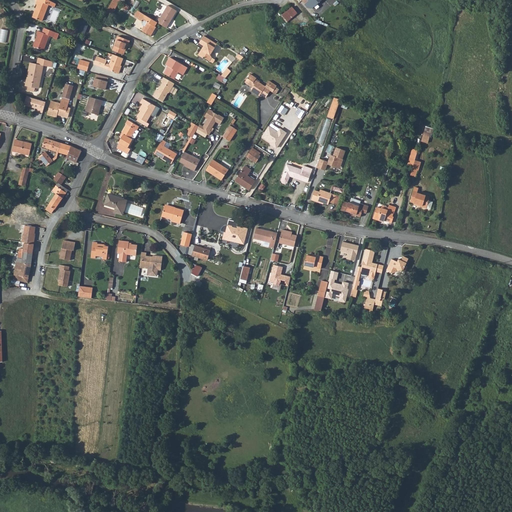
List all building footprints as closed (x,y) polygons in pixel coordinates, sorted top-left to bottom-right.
[(49,0),(37,0),(36,4),(37,4),(33,17),(42,21),(49,4),(50,5),(52,1),(49,0)] [(113,0),(108,8),(113,11),(120,0),(113,0)] [(310,10),(320,0),(308,0),(309,0),(305,4),(310,10)] [(158,22),(167,27),(177,11),(168,5),(160,18),(159,18),(157,21),(158,22)] [(297,14),(292,7),(282,15),(288,22),(297,14)] [(158,22),(157,21),(141,12),(138,18),(138,19),(141,21),(143,19),(147,22),(144,27),(144,26),(141,30),(151,36),(153,32),(152,31),(158,22)] [(0,41),(7,42),(9,29),(1,28),(0,41)] [(56,32),(44,28),(42,32),(38,31),(37,34),(38,35),(33,46),(44,50),(50,36),(54,37),(56,32)] [(124,55),(126,50),(124,49),(127,43),(128,44),(129,44),(130,41),(117,36),(112,50),(124,55)] [(200,42),(204,46),(206,46),(204,50),(202,49),(198,55),(204,58),(205,57),(210,61),(212,57),(211,54),(217,44),(204,36),(200,42)] [(118,73),(124,58),(113,54),(110,64),(106,63),(107,60),(97,56),(94,64),(118,73)] [(183,74),(187,67),(170,57),(166,65),(168,66),(170,67),(169,69),(168,68),(165,74),(174,79),(178,72),(183,74)] [(55,62),(45,59),(43,66),(54,68),(55,62)] [(82,65),(84,60),(80,59),(77,68),(87,71),(88,67),(82,65)] [(42,65),(37,64),(30,63),(28,71),(30,72),(28,81),(26,81),(25,86),(28,86),(27,90),(34,92),(34,89),(35,88),(37,88),(40,74),(42,65)] [(220,75),(225,78),(230,70),(226,67),(220,75)] [(103,76),(97,74),(93,86),(106,90),(107,86),(108,82),(101,80),(103,76)] [(260,94),(264,96),(268,89),(273,93),(276,87),(272,84),(271,86),(269,89),(257,81),(255,83),(253,82),(256,78),(250,74),(244,82),(253,87),(252,89),(251,90),(259,96),(260,94)] [(174,84),(163,77),(160,82),(162,83),(158,90),(156,89),(152,95),(162,101),(167,93),(169,92),(174,84)] [(70,98),(73,85),(66,83),(62,96),(61,100),(69,102),(70,98)] [(207,102),(211,105),(215,99),(217,95),(213,93),(207,102)] [(27,97),(24,105),(38,109),(37,112),(43,113),(46,102),(27,97)] [(85,111),(97,114),(99,108),(100,108),(101,104),(102,104),(103,101),(90,97),(85,111)] [(144,104),(141,110),(137,117),(147,123),(156,106),(142,98),(140,102),(143,104),(144,104)] [(334,118),(341,99),(337,98),(330,116),(334,118)] [(52,110),(49,109),(47,115),(57,117),(57,114),(68,117),(71,108),(68,107),(69,102),(61,100),(60,103),(55,102),(54,106),(53,106),(52,110)] [(224,118),(209,109),(204,116),(208,118),(203,126),(200,124),(199,126),(197,129),(209,136),(211,131),(210,131),(216,122),(220,125),(224,118)] [(174,119),(177,114),(170,110),(167,115),(174,119)] [(325,118),(320,143),(325,144),(331,120),(325,118)] [(123,151),(128,153),(130,149),(128,148),(132,139),(130,138),(132,136),(135,138),(139,131),(137,129),(139,126),(128,120),(126,123),(127,124),(122,133),(123,134),(122,136),(118,142),(119,143),(116,148),(123,151)] [(197,129),(199,126),(192,123),(186,133),(192,137),(197,129)] [(237,130),(230,125),(222,136),(229,141),(237,130)] [(422,141),(430,143),(433,127),(426,125),(422,141)] [(268,126),(261,137),(270,142),(269,143),(276,148),(287,133),(279,128),(277,132),(268,126)] [(42,147),(49,149),(52,140),(45,138),(42,147)] [(29,155),(32,143),(15,139),(12,151),(29,155)] [(58,152),(61,143),(52,140),(49,149),(58,152)] [(71,146),(61,143),(58,152),(67,155),(71,146)] [(163,146),(160,144),(154,154),(163,159),(163,157),(172,162),(177,154),(163,146)] [(67,155),(66,157),(76,162),(81,151),(71,146),(67,155)] [(327,164),(337,167),(340,168),(343,159),(342,159),(345,150),(336,147),(333,155),(331,154),(328,161),(319,158),(316,167),(325,170),(327,164)] [(260,155),(259,154),(251,149),(246,156),(256,162),(260,155)] [(39,156),(47,166),(53,161),(45,152),(39,156)] [(200,159),(184,152),(180,161),(184,164),(191,167),(190,169),(194,171),(200,159)] [(145,159),(138,155),(135,160),(142,164),(145,159)] [(415,160),(416,156),(410,155),(407,164),(413,166),(415,160)] [(218,178),(221,180),(228,169),(213,159),(207,168),(219,176),(218,178)] [(421,162),(415,160),(413,166),(410,175),(416,176),(417,171),(419,171),(421,162)] [(307,182),(312,169),(303,166),(302,169),(287,164),(281,181),(282,182),(285,184),(287,183),(289,176),(307,182)] [(247,175),(251,170),(245,165),(235,180),(249,190),(255,181),(247,175)] [(25,186),(30,168),(23,167),(19,184),(25,186)] [(219,176),(207,168),(206,170),(218,178),(219,176)] [(58,171),(53,179),(58,183),(61,184),(66,177),(58,171)] [(55,209),(68,189),(61,184),(58,183),(52,191),(52,192),(45,202),(48,204),(45,209),(51,213),(54,208),(55,209)] [(418,192),(419,188),(415,187),(410,202),(417,204),(417,205),(430,209),(432,202),(429,201),(430,196),(418,192)] [(38,198),(42,191),(37,188),(33,195),(38,198)] [(334,203),(336,195),(320,189),(319,192),(314,190),(311,199),(316,201),(316,200),(328,204),(329,202),(334,203)] [(127,199),(108,193),(105,204),(115,207),(114,211),(123,214),(124,210),(125,210),(127,203),(126,203),(127,199)] [(368,206),(360,203),(359,206),(348,202),(348,203),(344,201),(341,210),(348,212),(348,213),(356,216),(356,215),(360,217),(362,212),(366,213),(368,206)] [(143,208),(128,202),(125,211),(141,215),(143,208)] [(7,205),(6,211),(23,216),(28,218),(30,213),(34,214),(36,208),(16,203),(15,207),(7,205)] [(395,207),(389,205),(388,208),(386,207),(385,209),(381,208),(377,207),(373,216),(380,218),(379,219),(384,221),(384,220),(391,222),(393,216),(392,216),(395,207)] [(180,223),(184,210),(175,208),(175,209),(164,206),(161,216),(172,219),(171,221),(180,223)] [(23,216),(6,211),(3,220),(21,224),(23,216)] [(228,219),(227,225),(226,225),(225,225),(224,225),(223,226),(222,227),(221,228),(221,229),(221,230),(226,232),(224,237),(239,241),(239,239),(245,241),(248,228),(237,225),(238,222),(228,219)] [(22,242),(24,243),(34,244),(35,236),(34,236),(35,228),(25,226),(24,234),(23,234),(22,242)] [(274,247),(277,233),(273,232),(273,233),(263,230),(263,229),(256,227),(253,238),(271,243),(270,247),(274,247)] [(297,236),(291,234),(289,233),(289,231),(282,229),(279,242),(294,246),(297,236)] [(182,245),(190,247),(188,254),(207,260),(210,250),(190,244),(193,234),(184,232),(182,245)] [(120,252),(119,260),(126,261),(127,253),(136,254),(137,244),(129,243),(129,241),(124,241),(125,240),(119,239),(117,252),(120,252)] [(73,250),(74,242),(63,240),(61,248),(60,248),(59,258),(69,260),(71,249),(73,250)] [(344,240),(341,249),(349,251),(348,257),(356,259),(360,244),(344,240)] [(93,242),(91,257),(95,257),(96,255),(102,256),(102,258),(106,259),(108,246),(104,246),(104,245),(97,244),(97,242),(93,242)] [(19,248),(19,251),(33,253),(34,244),(24,243),(23,249),(19,248)] [(376,270),(378,263),(373,261),(372,261),(372,259),(374,259),(376,250),(367,248),(362,267),(358,266),(353,288),(357,290),(360,274),(369,275),(368,277),(370,279),(372,280),(374,278),(376,270)] [(19,251),(16,262),(31,264),(33,253),(19,251)] [(160,269),(162,255),(153,254),(153,256),(151,255),(151,257),(149,257),(149,255),(146,255),(147,252),(142,251),(140,267),(148,268),(147,274),(155,275),(156,274),(157,269),(160,269)] [(279,261),(280,254),(273,252),(271,259),(279,261)] [(306,255),(304,265),(320,269),(323,257),(316,255),(316,257),(311,256),(306,255)] [(402,269),(407,271),(409,266),(407,265),(410,258),(405,256),(404,258),(403,257),(402,260),(399,259),(398,261),(392,259),(388,270),(393,273),(402,269)] [(14,274),(28,277),(31,264),(16,262),(14,274)] [(383,272),(385,264),(378,263),(376,270),(383,272)] [(193,270),(199,274),(203,267),(197,264),(193,270)] [(69,270),(69,266),(60,265),(59,269),(60,269),(58,279),(59,280),(59,285),(68,286),(70,271),(69,270)] [(273,265),(270,280),(274,281),(273,283),(279,285),(279,283),(288,286),(291,277),(285,275),(283,276),(281,275),(283,267),(273,265)] [(246,280),(250,267),(243,266),(240,279),(246,280)] [(331,269),(329,277),(334,278),(337,279),(338,271),(331,269)] [(334,278),(329,277),(328,282),(327,287),(330,288),(330,291),(326,290),(324,296),(331,297),(333,292),(337,293),(336,294),(340,295),(339,299),(345,301),(348,288),(347,288),(348,282),(343,281),(342,284),(333,282),(334,278)] [(320,296),(324,297),(324,296),(326,290),(327,287),(328,282),(321,280),(318,295),(320,296)] [(78,296),(91,298),(93,287),(79,286),(78,296)] [(384,289),(379,287),(375,299),(377,299),(384,300),(385,298),(386,298),(388,291),(384,290),(384,289)] [(365,304),(374,306),(375,299),(370,298),(369,291),(365,291),(364,296),(367,297),(365,304)]
